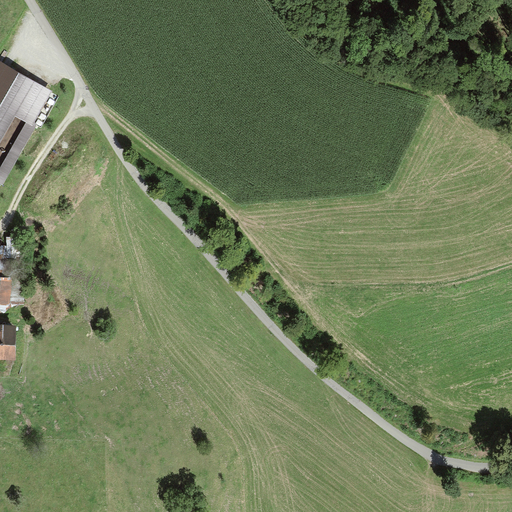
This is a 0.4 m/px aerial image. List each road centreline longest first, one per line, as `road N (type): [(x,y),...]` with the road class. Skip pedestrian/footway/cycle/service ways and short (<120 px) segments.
road 1 (residential): [(511,466),(429,458),(335,389),(263,320),(129,168),(26,0)]
road 2 (track): [(0,226),(68,116),(91,102)]
